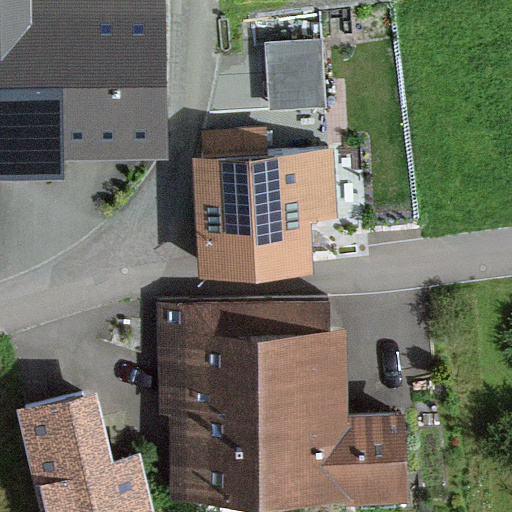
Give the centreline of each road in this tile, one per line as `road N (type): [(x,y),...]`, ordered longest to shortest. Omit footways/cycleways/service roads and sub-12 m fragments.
road 1 (residential): [(105,270),(377,267),(511,250)]
road 2 (residential): [(105,270),(147,214),(169,167),(193,71),(196,0)]
